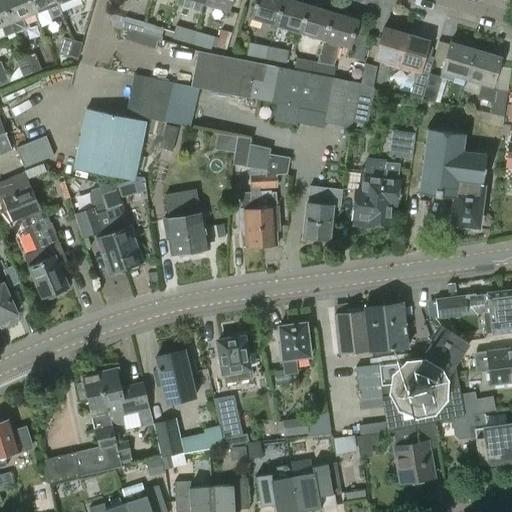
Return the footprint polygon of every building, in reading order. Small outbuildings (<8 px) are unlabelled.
[(15,33),(2,0),(0,0),(0,26),(5,37),(15,33)] [(28,0),(2,0),(15,33),(25,28),(21,18),(33,13),(28,0)] [(54,0),(28,0),(33,13),(46,8),(51,19),(61,15),(57,4),(56,4),(54,0)] [(176,0),(175,6),(199,14),(202,5),(202,0),(176,0)] [(231,0),(202,0),(202,5),(227,12),(231,0)] [(254,0),(249,18),(275,26),(282,0),(254,0)] [(282,0),(275,26),(299,33),(307,5),(289,0),(282,0)] [(312,46),(320,49),(321,49),(331,13),(307,5),(299,33),(314,38),(312,46)] [(317,62),(314,62),(313,74),(333,78),(335,66),(333,66),(339,45),(349,48),(357,20),(331,13),(321,49),(320,49),(317,62)] [(125,31),(140,35),(144,23),(125,17),(121,30),(125,31)] [(144,23),(140,35),(157,40),(160,41),(163,29),(144,23)] [(172,38),(190,43),(194,31),(175,26),(172,38)] [(374,59),(397,66),(405,36),(383,29),(374,59)] [(216,47),(226,50),(231,33),(221,30),(216,47)] [(125,31),(122,40),(154,50),(157,40),(140,35),(125,31)] [(194,31),(190,43),(211,50),(214,37),(194,31)] [(431,48),(427,47),(428,42),(405,36),(397,66),(416,71),(416,72),(415,76),(427,79),(432,59),(428,57),(431,48)] [(58,54),(66,57),(71,40),(62,38),(58,54)] [(71,40),(66,57),(77,60),(82,43),(71,40)] [(440,72),(467,80),(476,51),(474,50),(475,47),(473,43),(464,41),(460,43),(460,46),(449,43),(444,60),(440,72)] [(246,56),(266,60),(269,47),(249,43),(246,56)] [(269,47),(266,60),(286,64),(288,51),(269,47)] [(191,87),(249,99),(255,63),(198,51),(191,87)] [(500,57),(476,51),(467,80),(466,83),(480,87),(477,98),(491,102),(489,115),(503,117),(507,91),(506,91),(491,89),(491,86),(497,67),(500,57)] [(34,54),(25,57),(32,73),(41,70),(34,54)] [(32,73),(25,57),(16,61),(22,77),(32,73)] [(295,58),(293,70),(313,74),(314,62),(295,58)] [(0,62),(0,85),(8,82),(1,63),(0,62)] [(298,108),(296,123),(323,129),(324,124),(350,129),(352,122),(359,85),(359,83),(333,78),(313,74),(293,70),(255,63),(249,99),(275,104),(298,108)] [(364,63),(359,83),(359,85),(372,88),(376,67),(364,63)] [(441,77),(429,73),(421,100),(434,103),(441,77)] [(74,169),(133,180),(145,123),(146,119),(164,122),(174,83),(133,75),(124,118),(86,110),(74,169)] [(374,89),(372,88),(359,85),(352,122),(366,125),(374,89)] [(295,126),(296,123),(298,108),(275,104),(272,121),(295,126)] [(0,154),(12,149),(0,120),(0,154)] [(160,148),(171,152),(177,128),(165,125),(160,148)] [(461,224),(461,226),(476,228),(486,156),(461,152),(464,135),(427,130),(419,192),(454,197),(453,209),(443,208),(441,222),(461,224)] [(388,156),(411,159),(414,133),(391,131),(388,156)] [(17,148),(24,168),(54,157),(46,137),(17,148)] [(236,137),(232,165),(246,167),(250,142),(250,139),(236,137)] [(250,142),(246,167),(265,170),(268,147),(250,142)] [(268,154),(267,156),(266,165),(265,174),(285,174),(285,175),(285,174),(286,174),(289,158),(268,154)] [(351,226),(369,228),(369,223),(387,225),(390,198),(396,199),(398,181),(397,181),(399,164),(380,162),(379,167),(366,165),(364,177),(363,177),(361,192),(355,191),(351,226)] [(67,288),(60,273),(68,269),(42,209),(41,210),(31,188),(30,189),(24,174),(0,183),(0,209),(7,225),(20,219),(26,233),(29,232),(37,251),(25,257),(43,298),(45,297),(46,299),(56,295),(55,293),(67,288)] [(286,188),(285,175),(285,174),(265,174),(265,175),(265,178),(265,189),(286,188)] [(265,175),(250,176),(250,186),(245,186),(246,192),(240,193),(241,209),(239,209),(239,229),(243,229),(245,248),(260,247),(257,197),(260,197),(259,192),(259,189),(265,189),(265,178),(265,175)] [(302,237),(328,240),(331,207),(340,208),(341,189),(307,186),(302,237)] [(270,191),(259,192),(260,197),(257,197),(260,247),(276,246),(275,227),(279,226),(278,207),(276,207),(276,192),(270,193),(270,191)] [(193,192),(179,194),(189,252),(193,252),(195,254),(201,254),(202,250),(206,250),(201,214),(197,214),(193,192)] [(189,252),(179,194),(166,196),(169,219),(162,220),(164,236),(168,235),(171,255),(176,254),(177,257),(184,256),(185,253),(189,252)] [(124,268),(105,212),(96,215),(93,208),(73,215),(81,238),(95,234),(108,273),(124,268)] [(118,208),(105,212),(124,268),(141,262),(130,227),(125,229),(118,208)] [(0,322),(4,320),(6,322),(11,320),(12,317),(16,315),(3,284),(0,285),(0,322)] [(439,317),(482,312),(489,311),(511,308),(511,288),(487,292),(487,293),(474,295),(474,296),(437,300),(439,317)] [(365,310),(335,313),(338,353),(406,347),(405,334),(408,330),(408,325),(403,322),(402,302),(364,306),(365,310)] [(511,308),(489,311),(482,312),(484,329),(468,331),(469,341),(488,339),(487,333),(492,332),(492,333),(511,330),(511,308)] [(284,368),(285,373),(288,373),(297,372),(295,357),(309,356),(305,322),(302,322),(299,319),(293,320),(292,323),(279,325),(284,368)] [(381,398),(387,432),(433,423),(433,421),(463,416),(454,366),(468,344),(441,326),(424,353),(424,359),(354,367),(359,400),(381,398)] [(216,340),(224,382),(250,377),(243,336),(238,337),(238,334),(228,336),(229,338),(216,340)] [(511,346),(474,352),(476,370),(489,368),(491,384),(511,380),(511,346)] [(160,372),(153,373),(156,384),(162,383),(166,402),(195,396),(190,373),(196,371),(193,359),(187,360),(185,349),(156,356),(160,372)] [(289,382),(288,373),(285,373),(284,368),(273,369),(275,384),(289,382)] [(117,369),(99,373),(111,425),(112,425),(124,423),(122,417),(137,414),(140,428),(153,425),(152,424),(143,383),(121,389),(117,369)] [(111,425),(99,373),(83,376),(91,413),(97,412),(100,427),(94,428),(98,447),(43,460),(48,484),(120,467),(120,466),(115,443),(116,443),(112,425),(111,425)] [(464,415),(477,412),(474,399),(473,391),(460,394),(464,415)] [(213,399),(219,427),(223,447),(246,443),(248,443),(246,434),(242,435),(233,396),(213,399)] [(451,420),(453,436),(457,440),(468,438),(472,442),(475,441),(478,464),(488,463),(488,464),(511,460),(511,424),(486,427),(484,414),(464,417),(451,420)] [(11,418),(5,419),(1,418),(0,417),(0,466),(7,464),(4,454),(18,450),(9,421),(11,420),(11,418)] [(175,418),(152,424),(153,425),(161,458),(169,456),(183,453),(175,418)] [(282,421),(284,435),(306,432),(305,419),(282,421)] [(395,447),(402,483),(431,478),(426,449),(438,447),(434,424),(410,428),(413,444),(395,447)] [(205,450),(223,447),(219,427),(201,431),(205,450)] [(353,436),(332,440),(335,456),(356,452),(353,436)] [(128,440),(116,443),(115,443),(120,466),(133,463),(128,440)] [(259,441),(246,443),(248,459),(262,458),(259,441)] [(230,449),(231,464),(245,463),(244,448),(230,449)] [(169,456),(161,458),(164,469),(172,468),(169,456)] [(160,459),(145,463),(148,475),(162,472),(160,459)] [(312,473),(293,476),(299,511),(320,508),(318,498),(340,494),(335,463),(311,467),(312,473)] [(299,511),(293,476),(292,477),(291,470),(287,466),(272,468),(270,474),(255,477),(260,508),(274,506),(275,511),(299,511)] [(0,475),(0,501),(0,499),(0,487),(12,483),(9,472),(0,475)] [(231,486),(211,486),(212,511),(233,511),(234,511),(248,510),(247,478),(231,479),(231,486)] [(212,511),(211,486),(190,488),(190,481),(174,482),(174,511),(212,511)] [(121,490),(125,502),(128,511),(166,511),(157,485),(144,490),(142,483),(121,490)] [(128,511),(125,502),(105,509),(103,503),(88,508),(89,511),(128,511)]
